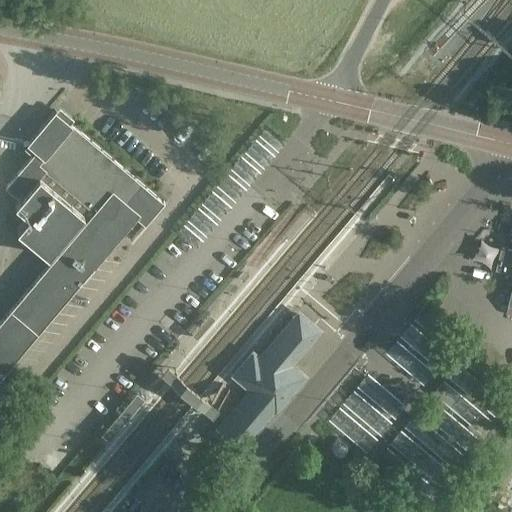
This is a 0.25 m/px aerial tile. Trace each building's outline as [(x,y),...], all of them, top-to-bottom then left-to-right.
[(16,229),(17,230),(52,260),(0,321),(0,375),(122,232),(131,240),(164,201),(163,201),(162,202),(54,110),(27,142),(36,150),(5,186),(20,197),(14,204),(28,216),(16,229)] [(511,251),(501,249),(496,269),(511,272),(511,287),(506,313),(511,314),(511,251)] [(323,331),(298,310),(259,357),(253,351),(232,376),(238,382),(248,391),(214,431),(240,452),(274,413),(276,414),(308,375),(295,365),(323,331)] [(192,335),(197,340),(215,319),(210,314),(192,335)] [(144,401),(136,394),(101,436),(109,443),(144,401)] [(60,443),(55,456),(68,461),(73,447),(60,443)]
